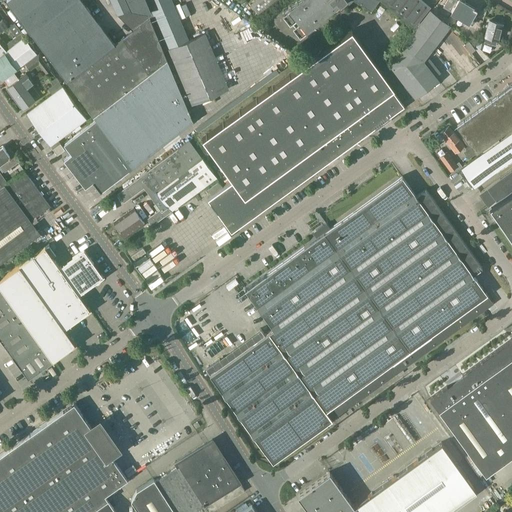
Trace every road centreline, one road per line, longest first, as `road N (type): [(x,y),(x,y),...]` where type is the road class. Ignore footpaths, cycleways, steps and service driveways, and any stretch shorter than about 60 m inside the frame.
road 1 (unclassified): [(155,316),(411,132)]
road 2 (unclassified): [(265,489),(511,310)]
road 3 (unclassified): [(155,316),(0,103)]
road 4 (unknown): [(80,213),(269,69)]
road 5 (unclassified): [(265,489),(155,316)]
road 6 (unclassified): [(0,426),(155,316)]
road 7 (unclassified): [(511,275),(411,132)]
road 8 (unclassified): [(411,132),(511,57)]
